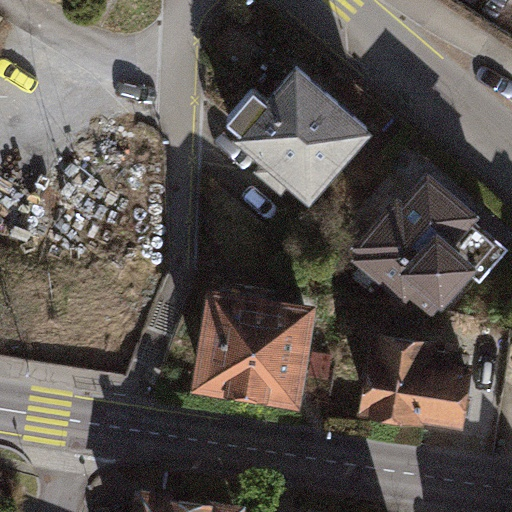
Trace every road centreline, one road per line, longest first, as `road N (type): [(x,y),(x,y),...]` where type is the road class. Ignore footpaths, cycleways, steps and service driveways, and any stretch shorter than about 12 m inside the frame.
road 1 (secondary): [(84,422),(511,490)]
road 2 (residential): [(511,132),(351,0)]
